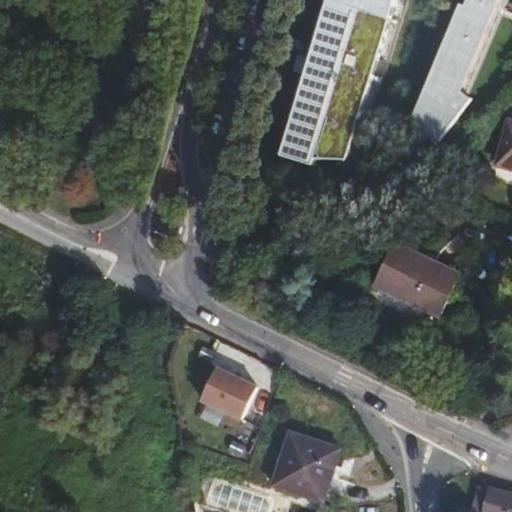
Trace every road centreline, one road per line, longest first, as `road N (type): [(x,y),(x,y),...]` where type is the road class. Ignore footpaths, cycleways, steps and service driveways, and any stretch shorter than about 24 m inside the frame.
road 1 (unknown): [(197,235),(381,176),(393,157),(397,112),(433,0)]
road 2 (residential): [(438,429),(205,312),(189,290)]
road 3 (residential): [(202,210),(267,0)]
road 4 (residential): [(190,105),(170,138),(129,260)]
road 5 (residential): [(0,206),(129,260)]
